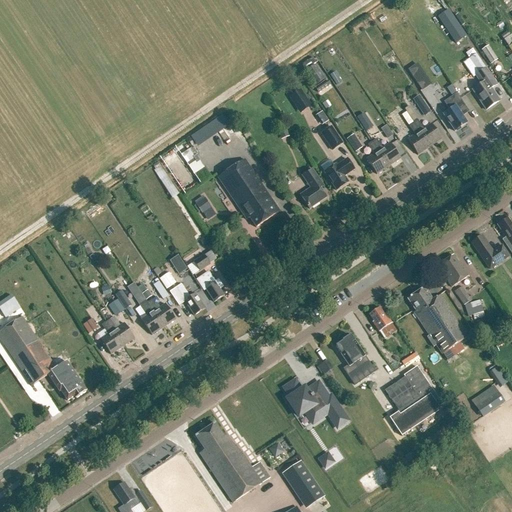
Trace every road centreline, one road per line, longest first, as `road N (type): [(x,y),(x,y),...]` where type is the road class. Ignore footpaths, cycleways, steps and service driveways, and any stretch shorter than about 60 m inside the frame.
road 1 (secondary): [(0,471),(511,125)]
road 2 (unclassified): [(42,511),(511,194)]
